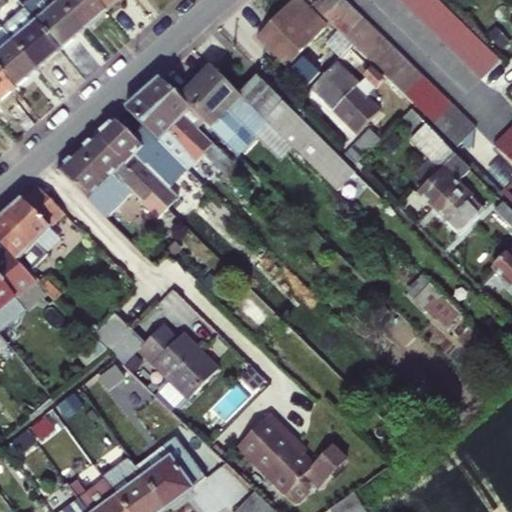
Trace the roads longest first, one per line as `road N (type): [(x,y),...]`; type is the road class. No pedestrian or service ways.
road 1 (unknown): [(208,10),(348,162),(489,288)]
road 2 (unknown): [(37,162),(153,266),(182,278),(300,397)]
road 3 (tertiary): [(0,195),(220,0)]
road 4 (residential): [(471,95),(372,0)]
